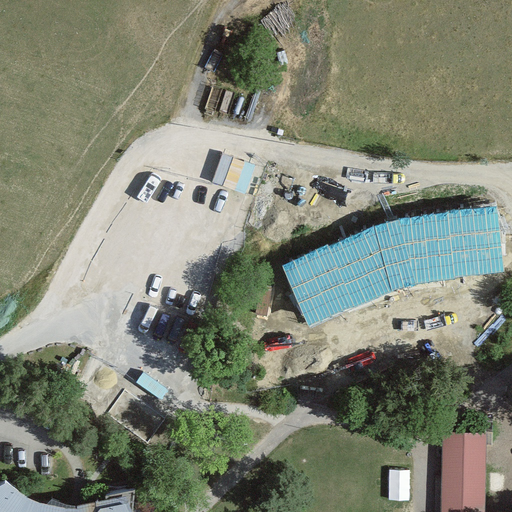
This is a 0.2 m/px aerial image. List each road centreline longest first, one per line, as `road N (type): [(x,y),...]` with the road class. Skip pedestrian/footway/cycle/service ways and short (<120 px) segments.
road 1 (track): [(38,331),(136,156),(186,131),(249,138)]
road 2 (track): [(249,138),(372,164),(511,165)]
